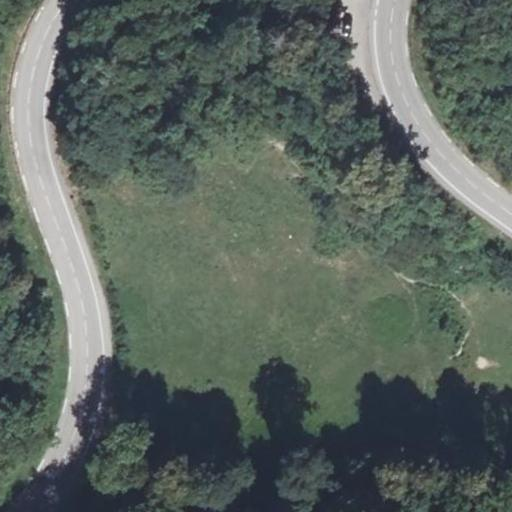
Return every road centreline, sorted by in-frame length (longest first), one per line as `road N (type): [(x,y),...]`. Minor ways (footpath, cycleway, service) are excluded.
road 1 (secondary): [(29,511),(90,410),(83,303),(23,132),(28,56),(63,0)]
road 2 (secondary): [(391,0),(380,31),(415,139),(511,215)]
road 3 (track): [(255,511),(129,487),(0,482)]
